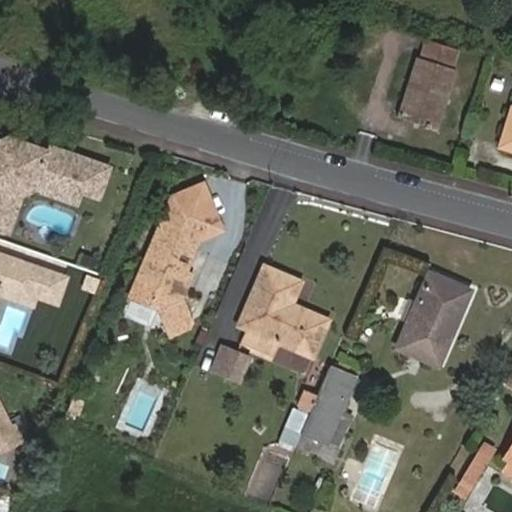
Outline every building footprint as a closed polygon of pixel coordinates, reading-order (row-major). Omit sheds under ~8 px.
[(420,58),(416,57),(398,116),(438,129),(455,69),(453,68),(457,53),(425,42),(420,58)] [(502,92),(505,80),(495,76),(492,87),(502,92)] [(0,202),(11,174),(27,181),(29,175),(106,204),(118,174),(39,145),(37,150),(0,135),(0,202)] [(106,204),(29,175),(27,181),(11,174),(0,202),(0,224),(13,192),(24,188),(102,217),(106,204)] [(159,223),(142,261),(146,262),(139,278),(135,276),(125,297),(154,310),(164,341),(182,334),(186,325),(177,302),(183,287),(175,283),(180,273),(195,239),(218,230),(200,183),(171,194),(165,208),(166,208),(160,223),(159,223)] [(96,258),(83,253),(79,263),(92,268),(96,258)] [(0,287),(6,290),(7,285),(24,291),(45,299),(53,276),(0,256),(0,287)] [(146,262),(142,261),(135,276),(139,278),(146,262)] [(240,324),(244,325),(279,340),(312,354),(327,321),(288,304),(297,282),(264,267),(240,324)] [(188,277),(180,273),(175,283),(183,287),(188,277)] [(396,350),(438,368),(470,291),(428,274),(396,350)] [(0,292),(21,300),(24,291),(7,285),(6,290),(0,287),(0,292)] [(279,340),(244,325),(238,342),(272,357),(279,340)] [(236,351),(220,344),(211,368),(226,374),(236,351)] [(309,413),(296,445),(332,461),(349,419),(339,414),(354,378),(329,368),(309,413)] [(73,396),(67,410),(77,414),(82,400),(73,396)] [(278,440),(295,447),(296,445),(309,413),(293,406),(278,440)] [(0,434),(8,431),(0,413),(0,434)] [(0,451),(15,444),(8,431),(0,434),(0,451)] [(496,448),(484,441),(454,490),(465,497),(496,448)] [(511,449),(506,460),(508,461),(502,472),(511,477),(511,449)] [(257,451),(255,494),(278,495),(281,452),(257,451)] [(511,511),(511,495),(504,491),(493,510),(496,511),(511,511)]
